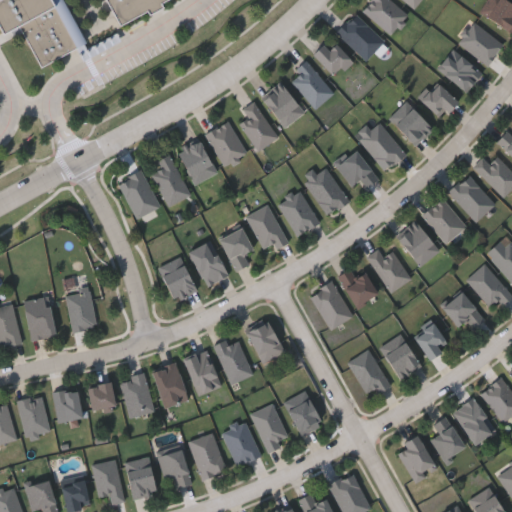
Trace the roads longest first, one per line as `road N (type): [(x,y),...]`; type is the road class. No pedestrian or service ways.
road 1 (residential): [(0,379),(149,340),(275,280),(421,181),(511,73)]
road 2 (tertiary): [(308,0),(233,63),(0,201)]
road 3 (residential): [(198,511),(361,438),(511,328)]
road 4 (residential): [(400,511),(275,280)]
road 5 (residential): [(149,340),(137,285),(77,157)]
